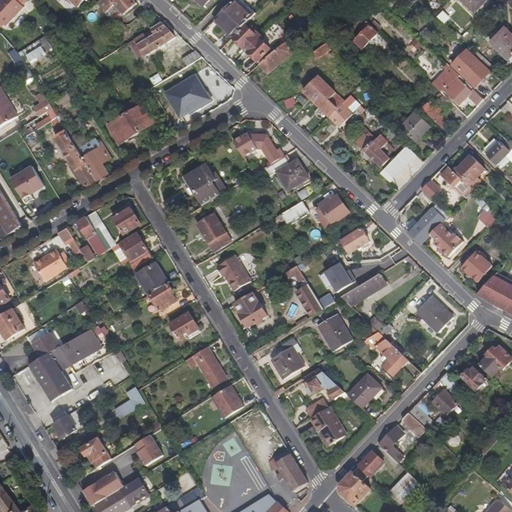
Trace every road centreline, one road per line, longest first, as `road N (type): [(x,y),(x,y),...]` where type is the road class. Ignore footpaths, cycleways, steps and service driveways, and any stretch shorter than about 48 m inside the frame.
road 1 (residential): [(130,175),(324,495)]
road 2 (residential): [(324,495),(486,316)]
road 3 (residential): [(383,220),(511,84)]
road 4 (residential): [(383,220),(257,98)]
road 5 (residential): [(130,175),(0,255)]
road 6 (residential): [(257,98),(130,175)]
road 7 (residential): [(257,98),(154,0)]
road 8 (residential): [(383,220),(486,316)]
road 9 (tertiary): [(70,511),(0,397)]
